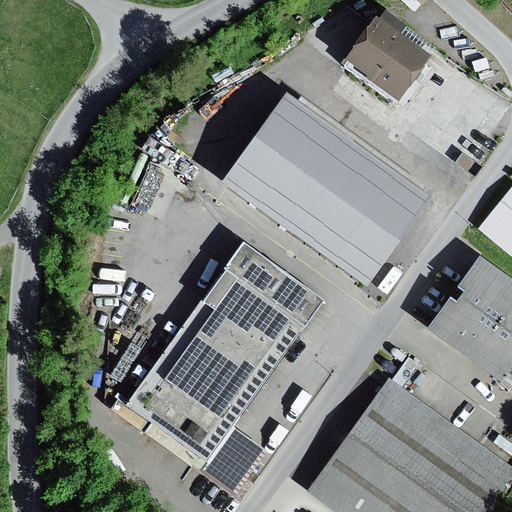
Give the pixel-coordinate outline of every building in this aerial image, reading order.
[(376,21),(371,18),(339,65),(393,101),(426,52),(401,36),(407,28),(382,11),(376,21)] [(429,198),(278,94),(215,184),(365,289),(429,198)] [(511,185),(475,230),(511,259),(511,185)] [(321,302),(239,244),(124,405),(205,463),(231,427),(321,302)] [(511,283),(476,258),(454,289),(460,293),(452,305),(446,300),(425,331),(498,383),(501,379),(511,386),(511,283)] [(111,356),(134,371),(154,343),(131,327),(111,356)] [(481,511),(511,469),(511,467),(387,379),(307,492),(335,511),(481,511)] [(265,451),(231,427),(205,463),(200,471),(234,495),(265,451)]
